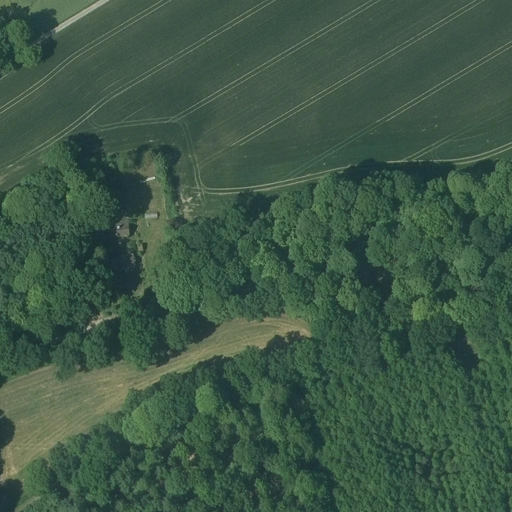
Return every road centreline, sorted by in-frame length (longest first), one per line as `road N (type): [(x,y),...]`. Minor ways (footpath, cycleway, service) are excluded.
road 1 (track): [(17,511),(161,417),(347,359),(511,331)]
road 2 (track): [(511,183),(264,287),(180,305)]
road 3 (track): [(105,0),(0,64)]
